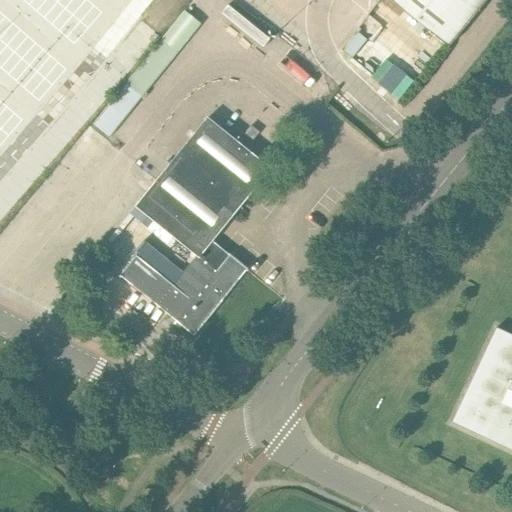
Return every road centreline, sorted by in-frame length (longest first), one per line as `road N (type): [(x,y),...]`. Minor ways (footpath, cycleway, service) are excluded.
road 1 (unclassified): [(277,421),(278,387),(511,94)]
road 2 (unclassified): [(234,438),(0,317)]
road 3 (unclassified): [(409,511),(306,461),(277,421)]
